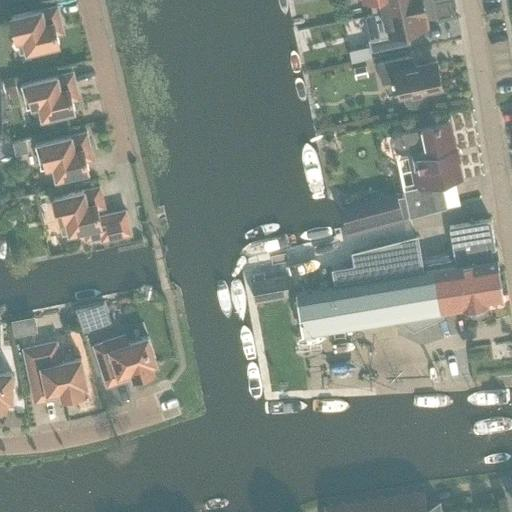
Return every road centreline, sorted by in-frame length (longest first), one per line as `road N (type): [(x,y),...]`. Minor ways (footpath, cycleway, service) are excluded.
road 1 (residential): [(511,258),(466,0)]
road 2 (residential): [(0,448),(56,441),(168,407)]
road 3 (residential): [(86,0),(125,149)]
